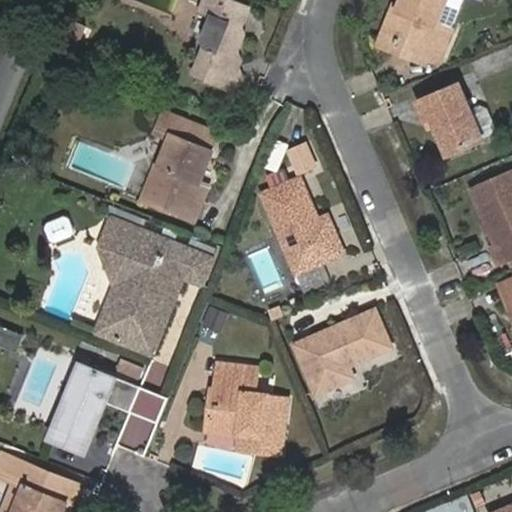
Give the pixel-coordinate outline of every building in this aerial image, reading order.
[(206,47),(195,75),(236,93),(242,80),(235,68),(239,60),(234,51),(242,34),(239,27),(247,8),(225,0),(205,0),(200,14),(210,18),(202,38),(206,47)] [(402,0),(399,7),(387,36),(424,51),(422,56),(438,62),(451,30),(436,24),(445,0),(402,0)] [(387,36),(399,7),(393,5),(378,43),(420,59),(422,56),(424,51),(387,36)] [(430,115),(434,124),(447,154),(483,138),(460,83),(418,100),(425,117),(430,115)] [(200,151),(207,133),(163,114),(154,135),(170,143),(159,171),(154,169),(138,204),(192,226),(206,190),(194,186),(207,154),(200,151)] [(429,126),(434,124),(430,115),(425,117),(429,126)] [(215,136),(207,133),(200,151),(207,154),(215,136)] [(309,152),(292,159),(300,177),(317,170),(309,152)] [(286,170),(268,177),(272,189),(290,181),(286,170)] [(511,171),(472,189),(487,223),(490,232),(496,245),(491,247),(498,262),(511,255),(511,171)] [(272,189),(262,193),(296,273),(343,252),(327,216),(319,219),(314,221),(309,211),(314,209),(300,177),(290,181),(272,189)] [(314,209),(309,211),(314,221),(319,219),(314,209)] [(142,222),(114,212),(112,217),(139,228),(142,222)] [(43,223),(51,243),(75,233),(68,213),(43,223)] [(139,228),(112,217),(99,247),(115,287),(96,333),(152,355),(172,306),(163,302),(169,288),(178,291),(184,278),(202,285),(213,259),(139,228)] [(511,302),(505,285),(499,287),(511,317),(511,302)] [(172,306),(178,291),(169,288),(163,302),(172,306)] [(207,305),(202,327),(224,332),(228,310),(207,305)] [(278,308),(268,312),(272,321),(282,317),(278,308)] [(355,355),(358,360),(391,345),(376,310),(296,344),(317,392),(354,377),(348,364),(346,359),(355,355)] [(22,334),(0,324),(0,343),(15,350),(22,334)] [(348,364),(358,360),(355,355),(346,359),(348,364)] [(143,367),(122,358),(117,369),(138,378),(143,367)] [(221,408),(212,407),(209,429),(239,433),(249,434),(247,450),(282,454),(288,399),(270,397),(270,394),(257,392),(259,368),(221,362),(218,389),(224,390),(221,408)] [(129,413),(140,387),(79,363),(64,399),(69,401),(53,441),(80,453),(97,412),(102,414),(107,403),(129,413)] [(215,388),(212,407),(221,408),(224,390),(218,389),(215,388)] [(69,401),(64,399),(48,439),(53,441),(69,401)] [(102,414),(97,412),(80,453),(85,454),(102,414)] [(238,449),(247,450),(249,434),(239,433),(238,449)] [(1,478),(13,482),(24,487),(13,511),(61,511),(65,503),(70,506),(78,486),(9,457),(1,478)] [(13,511),(24,487),(13,482),(0,511),(67,511),(70,506),(65,503),(61,511),(13,511)]
